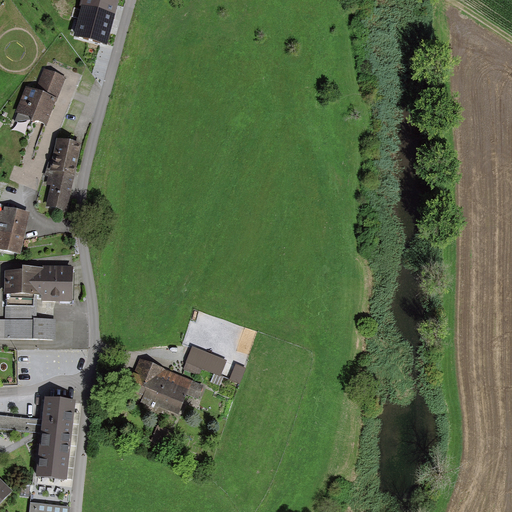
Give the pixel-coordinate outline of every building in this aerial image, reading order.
[(119,0),(82,0),(80,8),(84,9),(76,37),(107,45),(119,0)] [(51,112),(65,78),(47,71),(39,91),(28,87),(18,112),(47,124),(51,112)] [(50,172),(74,178),(81,147),(57,142),(50,172)] [(71,191),(74,178),(50,172),(48,172),(46,178),(50,179),(49,187),(53,188),(48,208),(66,213),(71,191)] [(23,239),(29,214),(5,209),(4,213),(0,211),(0,248),(20,253),(23,239)] [(7,294),(7,299),(36,299),(36,297),(40,297),(42,297),(42,300),(72,301),(72,271),(48,271),(5,271),(5,294),(7,294)] [(36,299),(7,299),(7,320),(0,320),(0,338),(55,339),(56,320),(36,319),(36,299)] [(228,358),(194,346),(186,368),(201,374),(203,367),(222,373),(228,358)] [(205,386),(140,362),(126,399),(142,405),(167,414),(168,410),(179,414),(187,394),(200,399),(205,386)] [(240,373),(234,371),(230,379),(236,382),(240,373)] [(69,511),(81,404),(43,400),(41,421),(0,416),(0,429),(40,434),(31,511),(69,511)] [(170,432),(157,426),(149,441),(163,448),(170,432)] [(216,465),(211,462),(208,468),(213,471),(216,465)] [(0,480),(0,505),(13,493),(0,480)]
